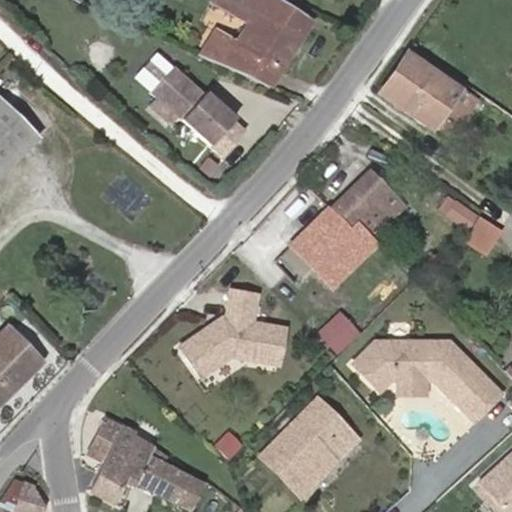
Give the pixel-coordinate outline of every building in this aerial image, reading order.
[(215,29),(198,56),(268,87),(269,88),(310,20),(276,0),(216,0),(214,4),(244,23),(234,40),(215,29)] [(432,130),(442,115),(459,90),(409,55),(381,94),(432,130)] [(157,98),(179,117),(224,157),(246,131),(234,121),(236,118),(206,93),(205,95),(174,68),(151,93),(157,98)] [(459,90),(442,115),(457,125),(474,100),(459,90)] [(179,117),(157,98),(149,107),(172,125),(179,117)] [(0,101),(0,176),(38,139),(15,116),(0,101)] [(351,219),(371,239),(403,206),(369,172),(331,210),(344,223),(351,219)] [(436,209),(467,229),(477,213),(446,193),(436,209)] [(344,223),(331,210),(292,250),(332,291),(377,247),(351,219),(344,223)] [(487,255),(503,229),(479,214),(463,240),(487,255)] [(212,326),(207,329),(230,359),(278,368),(285,331),(253,325),(259,297),(233,292),(227,321),(224,320),(223,325),(214,330),(212,326)] [(316,332),(340,354),(362,331),(339,309),(316,332)] [(0,406),(43,365),(8,328),(0,336),(0,406)] [(183,346),(206,376),(230,359),(207,329),(183,346)] [(438,388),(472,422),(499,397),(445,342),(376,342),(353,365),(379,392),(390,382),(397,382),(424,382),(438,382),(438,388)] [(206,376),(183,346),(179,349),(200,380),(206,376)] [(424,382),(397,382),(397,396),(424,397),(424,382)] [(278,474),(291,461),(308,479),(351,436),(319,403),(264,459),(278,474)] [(135,481),(151,450),(133,436),(134,434),(122,428),(124,426),(99,413),(90,431),(114,443),(105,459),(88,491),(111,502),(124,476),(135,481)] [(114,443),(90,431),(81,447),(105,459),(114,443)] [(351,436),(308,479),(291,461),(278,474),(303,499),(358,442),(351,436)] [(167,459),(151,450),(135,481),(190,511),(202,486),(165,466),(167,459)] [(481,492),(499,511),(507,511),(511,508),(511,453),(476,486),(481,492)] [(0,506),(12,511),(41,511),(44,508),(34,486),(14,479),(0,501),(0,506)]
